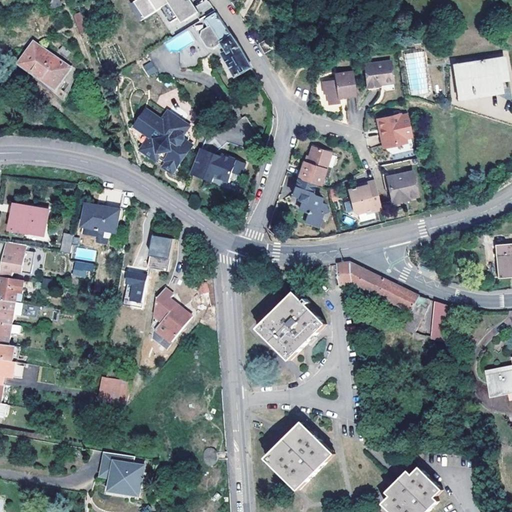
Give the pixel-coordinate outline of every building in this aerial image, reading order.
[(199,11),(191,0),(136,0),(131,4),(142,20),(162,7),(172,23),(179,18),(182,22),(199,11)] [(206,0),(205,0),(196,5),(201,13),(211,7),(206,0)] [(234,36),(214,7),(202,15),(207,24),(201,28),(200,35),(207,46),(213,48),(219,44),(236,75),(251,65),(239,44),(234,36)] [(72,14),(79,33),(88,30),(81,11),(72,14)] [(187,25),(163,40),(180,66),(198,66),(198,48),(193,40),(196,38),(188,24),(187,25)] [(259,44),(265,54),(272,49),(267,40),(259,44)] [(29,70),(55,88),(63,76),(68,80),(76,69),(70,65),(69,67),(33,42),(18,63),(29,70)] [(409,95),(428,93),(424,51),(405,53),(409,95)] [(460,94),(501,88),(500,80),(506,79),(503,58),(456,65),(460,94)] [(147,76),(157,73),(153,61),(143,64),(147,76)] [(391,61),(365,64),(368,88),(380,87),(380,84),(393,83),(391,61)] [(341,102),(340,93),(347,93),(347,95),(358,93),(354,71),(336,74),(337,80),(324,82),(326,93),(329,92),(330,104),(341,102)] [(340,93),(341,102),(341,104),(348,103),(347,95),(347,93),(340,93)] [(135,124),(132,128),(147,139),(141,147),(156,158),(157,160),(173,171),(192,143),(184,137),(183,132),(189,123),(168,108),(162,117),(147,107),(135,124)] [(380,116),(382,127),(386,127),(389,142),(408,138),(406,129),(413,128),(411,115),(403,117),(402,112),(380,116)] [(245,117),(236,121),(243,133),(252,128),(245,117)] [(147,139),(132,128),(141,147),(147,139)] [(415,137),(413,128),(406,129),(408,138),(415,137)] [(200,147),(190,171),(212,180),(214,175),(229,180),(232,170),(240,173),(245,161),(221,152),(220,155),(220,156),(213,154),(213,152),(200,147)] [(314,185),(319,187),(329,153),(311,147),(307,157),(305,163),(302,162),(296,179),(296,180),(314,185)] [(388,176),(406,172),(405,166),(382,171),(390,208),(406,206),(405,202),(419,200),(418,196),(409,197),(408,196),(404,197),(405,200),(393,202),(388,176)] [(414,171),(406,172),(388,176),(393,202),(405,200),(404,197),(408,196),(409,197),(418,196),(414,171)] [(381,209),(374,179),(366,181),(366,184),(357,186),(348,188),(353,210),(356,212),(358,218),(374,215),(373,211),(381,209)] [(296,180),(291,195),(299,198),(301,201),(298,209),(306,212),(307,214),(305,222),(317,226),(321,213),(325,211),(323,205),(319,204),(320,198),(313,196),(311,193),(313,186),(314,185),(296,180)] [(299,198),(291,195),(287,205),(298,209),(301,201),(299,198)] [(117,231),(121,208),(88,202),(83,231),(99,234),(100,228),(117,231)] [(44,234),(48,210),(17,204),(13,228),(44,234)] [(244,220),(248,208),(242,206),(238,218),(244,220)] [(306,212),(298,209),(295,219),(305,222),(307,214),(306,212)] [(163,234),(175,236),(176,230),(164,228),(163,234)] [(72,251),(74,233),(65,232),(62,249),(72,251)] [(178,237),(175,236),(163,234),(161,244),(176,247),(178,237)] [(26,249),(27,244),(6,240),(0,272),(13,274),(14,270),(31,272),(35,251),(26,249)] [(511,243),(495,244),(497,278),(511,276),(511,243)] [(76,257),(95,259),(95,250),(76,248),(76,257)] [(82,274),(84,264),(74,262),(72,273),(82,274)] [(417,301),(420,296),(376,275),(352,263),(340,264),(342,285),(354,284),(411,312),(417,301)] [(144,307),(149,274),(130,271),(129,282),(136,283),(132,305),(144,307)] [(0,275),(0,298),(17,301),(18,294),(22,295),(24,279),(0,275)] [(201,292),(207,290),(205,280),(198,282),(201,292)] [(164,320),(158,328),(173,340),(192,318),(177,306),(179,303),(173,299),(177,295),(167,287),(158,298),(156,314),(164,320)] [(327,324),(308,305),(312,303),(311,301),(313,299),(311,297),(308,299),(307,298),(304,300),(296,292),(260,328),(291,359),(313,338),(327,324)] [(427,305),(428,299),(420,296),(417,301),(427,305)] [(0,298),(0,321),(13,324),(15,313),(17,301),(0,298)] [(20,302),(17,301),(15,313),(22,315),(24,303),(20,302)] [(455,342),(448,306),(437,302),(432,340),(455,342)] [(194,315),(179,303),(177,306),(192,318),(194,315)] [(125,307),(116,306),(115,313),(124,314),(125,307)] [(155,325),(158,328),(164,320),(156,314),(155,325)] [(0,342),(10,344),(13,324),(0,321),(0,342)] [(17,345),(10,344),(0,342),(0,357),(14,360),(17,345)] [(0,383),(2,383),(5,384),(6,374),(14,375),(17,361),(14,360),(0,357),(0,383)] [(19,361),(17,361),(14,375),(23,377),(25,362),(19,361)] [(116,368),(118,362),(112,361),(109,376),(132,379),(133,371),(116,368)] [(508,392),(511,391),(511,369),(489,374),(493,395),(508,392)] [(102,400),(128,404),(132,379),(109,376),(106,375),(102,400)] [(317,434),(304,421),(269,457),(300,489),(336,453),(317,434)] [(217,452),(215,449),(216,448),(217,446),(218,444),(219,442),(219,440),(219,438),(219,436),(218,435),(218,433),(217,431),(216,429),(214,428),(213,427),(211,426),(210,425),(208,424),(206,424),(204,424),(202,424),(200,424),(198,424),(196,425),(195,426),(193,427),(192,429),(191,430),(190,432),(189,434),(188,436),(188,438),(188,440),(188,442),(189,443),(189,445),(190,447),(191,449),(193,450),(194,451),(196,452),(198,453),(199,454),(201,454),(203,454),(205,454),(205,459),(203,459),(201,459),(200,460),(198,461),(196,462),(195,463),(194,465),(192,466),(192,468),(191,470),(190,471),(190,473),(190,475),(191,477),(191,479),(192,481),(193,482),(194,484),(195,485),(197,487),(198,488),(200,488),(202,489),(204,489),(206,489),(208,489),(209,489),(211,488),(213,487),(215,486),(216,485),(217,483),(218,482),(219,480),(220,478),(220,477),(221,475),(221,473),(220,471),(220,469),(219,467),(218,466),(217,464),(215,463),(217,460),(217,452)] [(139,497),(143,470),(133,468),(134,460),(106,455),(102,479),(113,480),(111,493),(139,497)] [(443,490),(422,467),(414,474),(410,471),(403,478),(389,492),(393,496),(386,503),(395,511),(429,511),(441,501),(437,497),(443,490)]
